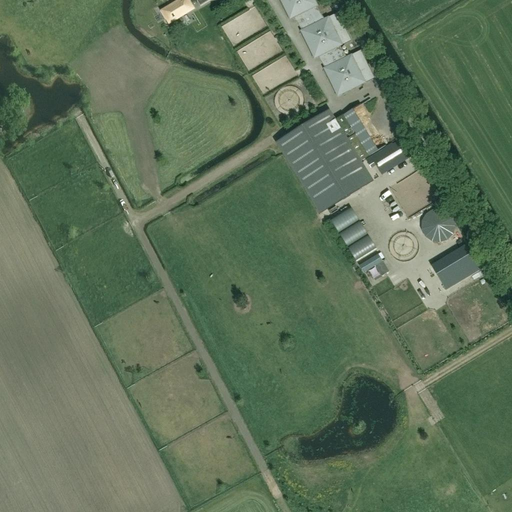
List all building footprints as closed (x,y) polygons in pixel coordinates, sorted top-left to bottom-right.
[(188,0),(179,0),(173,4),(181,17),(194,9),(188,0)] [(314,0),(281,0),(291,20),(294,18),(303,30),(300,31),(314,60),(318,58),(325,68),(324,69),(337,97),(366,83),(352,55),(347,57),(340,47),(343,45),(329,17),(324,20),(316,7),(317,7),(314,0)] [(335,121),(329,111),(277,143),(320,214),(373,181),(360,161),(378,151),(352,110),(335,121)] [(41,132),(29,113),(0,129),(0,141),(6,152),(41,132)] [(392,144),(366,160),(370,168),(375,165),(382,175),(410,158),(399,141),(392,145),(392,144)] [(431,241),(437,242),(442,242),(447,239),(451,236),(453,231),(454,226),(454,220),(451,215),(446,211),(441,209),(435,209),(429,211),(424,215),(421,220),(421,226),(422,232),(426,237),(431,241)] [(432,266),(446,290),(449,288),(454,285),(480,270),(466,246),(432,266)] [(378,254),(358,266),(362,273),(374,266),(381,277),(388,272),(378,254)] [(427,301),(413,277),(378,298),(393,322),(427,301)] [(473,302),(477,300),(469,286),(465,288),(461,281),(454,285),(449,288),(453,295),(447,299),(446,297),(435,303),(436,305),(433,307),(439,318),(447,313),(449,316),(462,309),(466,316),(462,318),(476,342),(511,322),(496,297),(478,309),(473,302)]
